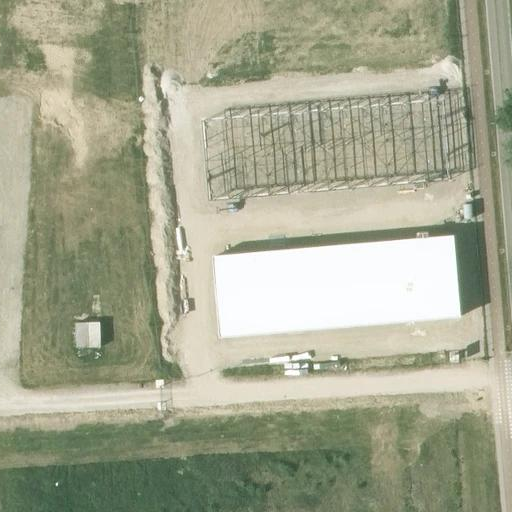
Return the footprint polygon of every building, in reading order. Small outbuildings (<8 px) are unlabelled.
[(434,0),(192,0),(197,60),(438,39),(434,0)] [(443,101),(203,121),(210,202),(450,182),(443,101)] [(454,237),(214,257),(221,338),(461,318),(454,237)] [(407,511),(401,427),(312,434),(318,511),(407,511)] [(241,511),(236,440),(147,447),(152,511),(241,511)]
